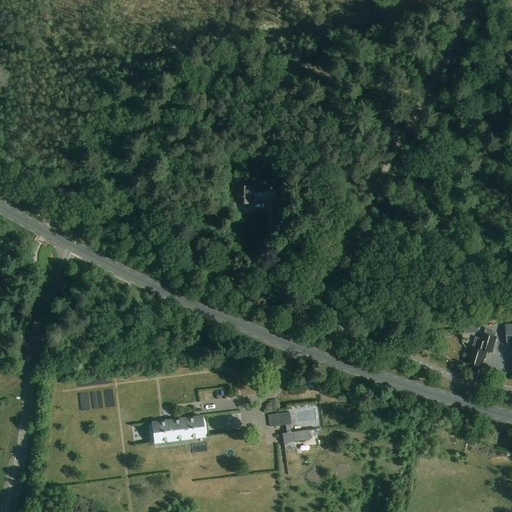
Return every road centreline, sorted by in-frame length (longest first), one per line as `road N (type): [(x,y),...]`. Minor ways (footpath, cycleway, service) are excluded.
road 1 (track): [(305,315),(477,0)]
road 2 (secondary): [(292,346),(0,207)]
road 3 (secondary): [(511,417),(292,346)]
